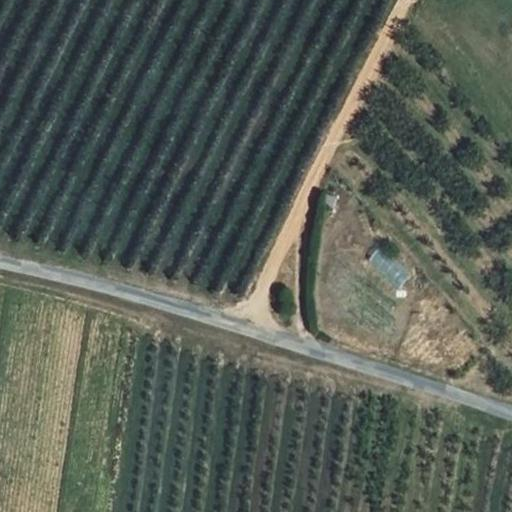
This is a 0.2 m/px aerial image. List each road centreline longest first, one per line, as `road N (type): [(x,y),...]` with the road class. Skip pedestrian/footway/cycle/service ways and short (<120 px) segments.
road 1 (unclassified): [(0,267),(242,324),(511,417)]
road 2 (track): [(242,324),(405,0)]
